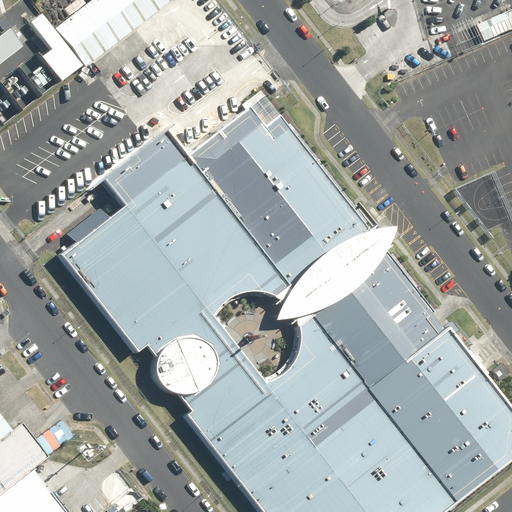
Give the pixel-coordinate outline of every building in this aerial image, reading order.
[(79,68),(173,0),(83,0),(48,25),(79,68)] [(511,10),(471,27),(478,43),(511,29),(511,10)] [(3,33),(0,35),(0,61),(16,49),(3,33)] [(262,93),(183,154),(163,129),(93,183),(116,212),(51,259),(126,356),(139,347),(147,360),(145,373),(146,383),(152,391),(163,397),(170,399),(183,415),(176,419),(252,511),(438,511),(510,458),(511,444),(511,413),(375,238),(262,93)] [(61,420),(32,442),(45,458),(73,436),(61,420)] [(56,511),(20,463),(37,450),(17,422),(6,430),(0,422),(0,511),(56,511)]
